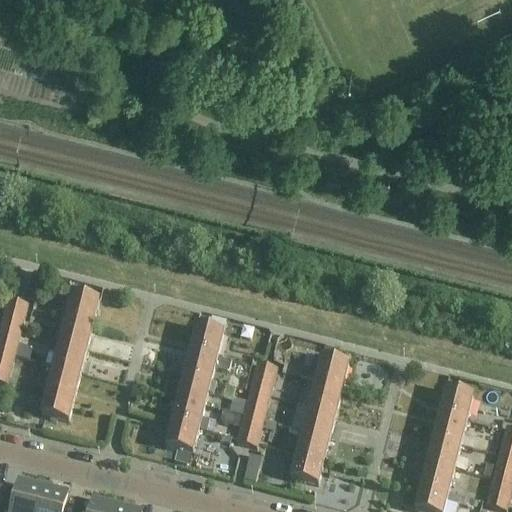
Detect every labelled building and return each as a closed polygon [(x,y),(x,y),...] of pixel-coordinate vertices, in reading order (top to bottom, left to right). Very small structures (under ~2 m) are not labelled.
[(72,299),(65,323),(93,330),(99,306),(72,299)] [(8,304),(4,320),(14,322),(18,306),(8,304)] [(18,306),(14,322),(24,325),(28,309),(18,306)] [(4,320),(0,336),(10,338),(14,322),(4,320)] [(14,322),(10,338),(20,341),(24,325),(14,322)] [(65,323),(59,346),(87,354),(93,330),(65,323)] [(196,330),(189,355),(217,362),(223,338),(196,330)] [(0,336),(0,335),(0,352),(6,354),(10,338),(0,336)] [(10,338),(6,354),(16,357),(20,341),(10,338)] [(59,346),(53,370),(81,377),(87,354),(59,346)] [(6,354),(2,370),(12,373),(16,357),(6,354)] [(235,366),(217,362),(189,355),(183,378),(211,385),(215,372),(228,375),(232,376),(235,366)] [(315,384),(314,387),(342,394),(348,369),(320,362),(317,374),(302,371),(300,381),(315,384)] [(257,368),(253,384),(263,386),(267,370),(257,368)] [(2,370),(0,376),(0,386),(7,389),(12,373),(2,370)] [(53,370),(47,394),(75,401),(81,377),(53,370)] [(267,370),(263,386),(273,389),(277,373),(267,370)] [(183,378),(177,402),(205,409),(211,385),(183,378)] [(253,384),(249,399),(259,402),(263,386),(253,384)] [(263,386),(259,402),(268,404),(273,389),(263,386)] [(314,387),(308,410),(336,417),(342,394),(314,387)] [(41,418),(69,425),(75,401),(47,394),(41,418)] [(445,394),(439,418),(466,425),(472,400),(445,394)] [(247,404),(244,415),(255,418),(259,402),(249,399),(247,404)] [(209,423),(202,421),(205,409),(177,402),(171,425),(199,433),(213,436),(215,424),(209,423)] [(259,402),(255,418),(264,420),(268,404),(259,402)] [(308,410),(302,434),(330,441),(336,417),(308,410)] [(236,416),(233,429),(241,431),(250,433),(255,418),(244,415),(243,417),(236,416)] [(255,418),(250,433),(260,436),(264,420),(255,418)] [(439,418),(433,442),(460,449),(466,425),(439,418)] [(193,457),(199,433),(171,425),(165,450),(193,457)] [(237,447),(246,449),(250,433),(241,431),(237,447)] [(511,432),(506,431),(502,447),(511,449),(511,432)] [(250,433),(246,449),(256,452),(260,436),(250,433)] [(302,434),(296,458),(324,465),(330,441),(302,434)] [(433,442),(427,465),(454,472),(460,449),(433,442)] [(502,447),(498,463),(508,465),(511,449),(502,447)] [(318,489),(324,465),(296,458),(290,482),(318,489)] [(498,463),(494,479),(504,481),(508,465),(498,463)] [(427,465),(421,489),(448,496),(454,472),(427,465)] [(494,479),(490,495),(500,497),(504,481),(494,479)] [(511,483),(504,481),(500,497),(510,500),(511,491),(511,483)] [(38,511),(44,494),(19,488),(13,511),(3,508),(1,511),(38,511)] [(415,511),(444,511),(448,496),(421,489),(415,511)] [(64,511),(68,500),(44,494),(38,511),(64,511)] [(486,511),(490,511),(496,511),(500,497),(490,495),(486,511)] [(500,497),(496,511),(506,511),(510,500),(500,497)]
